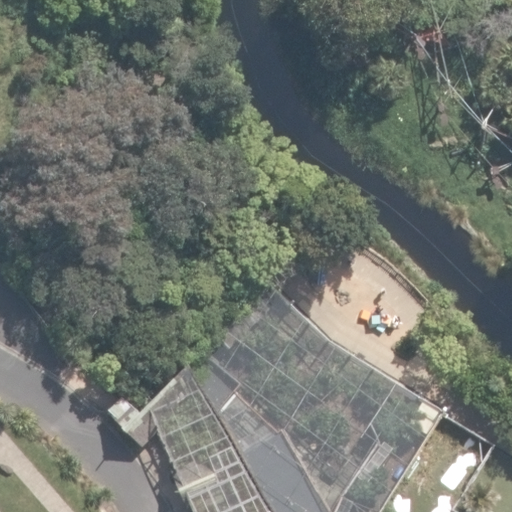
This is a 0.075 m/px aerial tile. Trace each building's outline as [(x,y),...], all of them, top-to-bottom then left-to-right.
[(264,286),(199,353),(239,385),(217,417),(237,453),(283,427),(331,511),(378,511),(443,409),(330,343),(264,286)] [(239,385),(199,353),(190,367),(217,417),(239,385)] [(190,367),(184,368),(147,404),(158,430),(191,511),(270,511),(237,453),(217,417),(190,367)] [(158,430),(147,404),(123,429),(141,446),(158,430)] [(331,511),(283,427),(237,453),(270,511),(331,511)]
